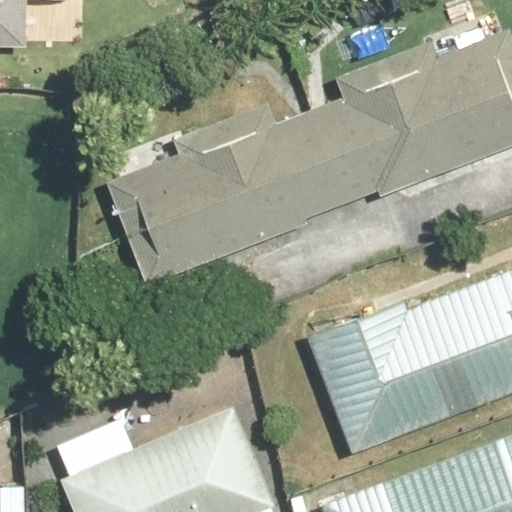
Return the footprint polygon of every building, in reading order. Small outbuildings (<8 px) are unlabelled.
[(0,0),(0,46),(20,48),(21,0),(0,0)] [(99,183),(137,282),(511,139),(511,26),(434,56),(425,31),(327,68),(338,95),(285,115),(274,88),(180,123),(189,148),(99,183)] [(511,245),(295,323),(342,452),(511,391),(511,245)] [(127,400),(37,439),(67,511),(230,511),(272,494),(231,397),(142,435),(127,400)] [(511,511),(511,417),(312,496),(318,511),(511,511)]
